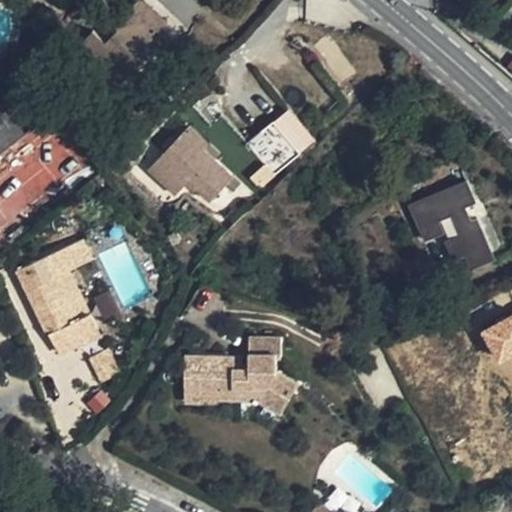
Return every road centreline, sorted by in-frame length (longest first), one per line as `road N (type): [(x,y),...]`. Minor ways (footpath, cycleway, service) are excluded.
road 1 (unknown): [(81,485),(177,336),(216,299)]
road 2 (residential): [(150,511),(0,453)]
road 3 (secondary): [(401,18),(511,117)]
